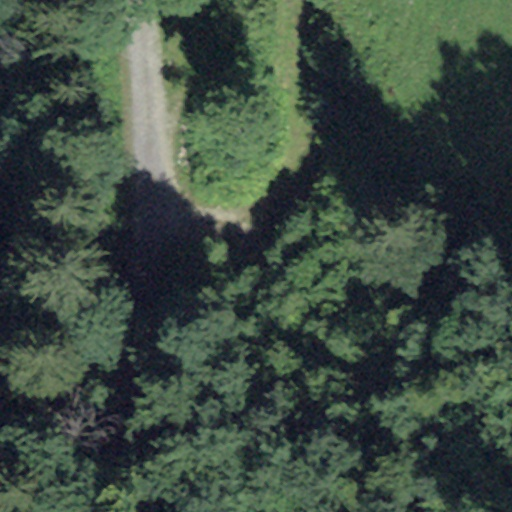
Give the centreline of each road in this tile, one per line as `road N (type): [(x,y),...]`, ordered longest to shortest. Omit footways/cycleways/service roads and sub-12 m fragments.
road 1 (track): [(97,511),(157,275),(137,0)]
road 2 (track): [(149,164),(234,231),(281,197),(296,0)]
